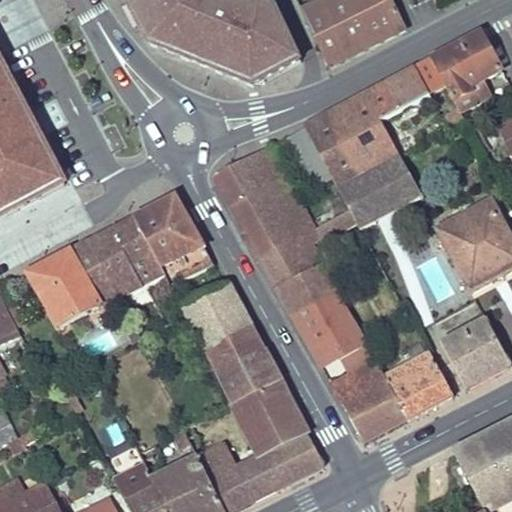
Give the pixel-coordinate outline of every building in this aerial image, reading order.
[(300,64),(268,0),(123,0),(147,45),(253,91),(300,64)] [(324,0),(300,11),(327,71),(405,32),(403,30),(389,0),(324,0)] [(481,35),(431,62),(459,114),(486,100),(478,84),(500,72),(481,35)] [(63,187),(0,65),(0,205),(6,217),(63,187)] [(414,71),(304,130),(331,179),(337,191),(399,158),(381,124),(393,119),(430,99),(414,71)] [(510,90),(506,82),(496,87),(501,95),(510,90)] [(393,119),(381,124),(399,158),(410,152),(393,119)] [(475,120),(465,125),(473,140),(483,134),(475,120)] [(511,121),(498,129),(511,156),(511,121)] [(304,130),(286,139),(313,189),(331,179),(304,130)] [(483,134),(473,140),(496,181),(505,177),(483,134)] [(271,147),(212,179),(258,261),(312,232),(295,199),(298,197),(271,147)] [(399,158),(337,191),(349,212),(355,223),(360,233),(421,201),(399,158)] [(175,200),(133,222),(160,271),(162,276),(168,288),(213,268),(175,200)] [(442,347),(465,390),(508,367),(470,294),(511,271),(511,246),(490,206),(437,233),(464,284),(458,287),(479,328),(442,347)] [(312,232),(258,261),(275,292),(323,266),(312,246),(355,223),(349,212),(312,232)] [(133,222),(86,245),(115,301),(162,276),(160,271),(133,222)] [(86,245),(26,275),(60,331),(115,301),(86,245)] [(323,266),(275,292),(290,317),(337,292),(323,266)] [(225,289),(183,308),(206,355),(251,332),(228,288),(225,289)] [(337,292),(290,317),(310,354),(357,328),(337,292)] [(0,299),(0,393),(7,390),(1,380),(6,377),(0,365),(0,346),(0,348),(20,338),(0,299)] [(357,328),(310,354),(318,368),(347,353),(365,343),(357,328)] [(251,332),(206,355),(217,377),(263,353),(251,332)] [(342,368),(346,377),(375,361),(365,343),(347,353),(353,362),(342,368)] [(263,353),(217,377),(232,407),(279,383),(263,353)] [(427,355),(384,378),(407,421),(451,398),(427,355)] [(346,377),(328,386),(341,408),(365,395),(358,380),(379,369),(375,361),(346,377)] [(365,395),(341,408),(362,446),(407,421),(384,378),(379,369),(358,380),(365,395)] [(279,383),(232,407),(252,447),(300,423),(279,383)] [(0,452),(8,448),(19,443),(3,414),(0,415),(0,452)] [(300,423),(252,447),(259,459),(307,436),(300,423)] [(511,426),(453,455),(480,506),(483,511),(497,511),(511,503),(511,426)] [(191,447),(183,432),(173,437),(181,452),(191,447)] [(223,446),(197,459),(223,511),(237,511),(252,504),(278,492),(324,468),(307,436),(259,459),(236,470),(223,446)] [(19,443),(8,448),(13,455),(25,447),(22,441),(19,443)] [(143,445),(135,449),(144,465),(161,456),(155,446),(146,450),(143,445)] [(223,511),(197,459),(152,481),(167,511),(223,511)] [(144,465),(113,481),(122,497),(130,511),(167,511),(152,481),(144,465)] [(17,484),(0,492),(0,511),(4,511),(26,501),(17,484)] [(26,501),(4,511),(59,511),(56,504),(49,490),(26,501)] [(66,511),(61,502),(56,504),(59,511),(116,511),(111,502),(90,511),(66,511)]
